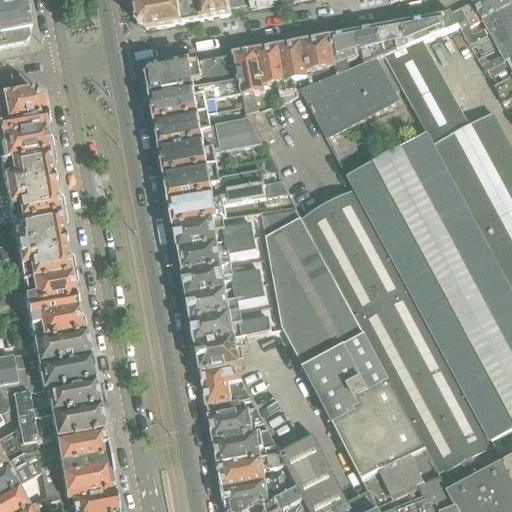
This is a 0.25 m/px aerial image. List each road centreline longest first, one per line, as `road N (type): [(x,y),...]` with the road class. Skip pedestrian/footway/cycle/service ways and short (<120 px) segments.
road 1 (tertiary): [(196,511),(115,56)]
road 2 (residential): [(66,65),(148,511)]
road 3 (residential): [(115,56),(445,0)]
